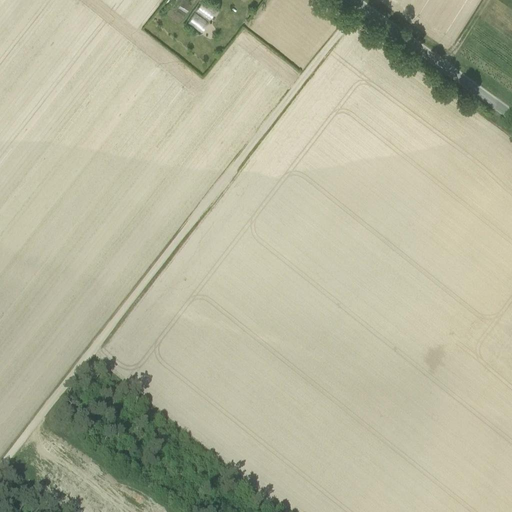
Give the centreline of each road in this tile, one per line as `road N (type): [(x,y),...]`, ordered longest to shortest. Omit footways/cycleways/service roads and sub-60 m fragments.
road 1 (track): [(358,8),(0,471)]
road 2 (unclassified): [(511,122),(347,0)]
